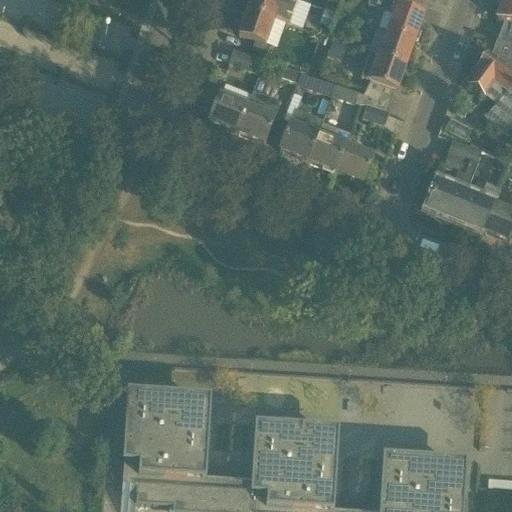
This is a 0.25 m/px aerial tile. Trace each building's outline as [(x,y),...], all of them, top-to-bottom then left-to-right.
[(289,0),(251,0),(247,13),(273,23),(273,22),(288,27),(297,2),(289,0)] [(393,17),(387,34),(414,43),(423,18),(399,10),(401,0),(369,0),(367,8),(393,17)] [(511,0),(502,0),(495,22),(502,24),(511,27),(511,0)] [(264,48),(273,23),(247,13),(238,38),(264,48)] [(387,34),(379,59),(405,68),(414,43),(387,34)] [(511,49),(495,44),(492,57),(489,60),(486,57),(475,72),(479,74),(468,89),(496,109),(483,121),(500,140),(511,128),(511,49)] [(228,68),(258,78),(259,79),(264,65),(233,54),(228,68)] [(405,68),(379,59),(369,55),(360,81),(396,93),(405,68)] [(284,71),(281,81),(296,86),(299,77),(284,71)] [(316,95),(333,101),(337,90),(320,84),(316,95)] [(358,97),(337,90),(333,101),(354,109),(358,97)] [(252,95),(246,109),(236,137),(263,148),(280,106),(252,95)] [(236,137),(246,109),(218,98),(208,125),(236,137)] [(366,109),(361,122),(383,130),(388,116),(366,109)] [(296,114),(291,128),(289,127),(279,154),(307,165),(322,127),(323,124),(296,114)] [(322,127),(307,165),(334,176),(345,149),(349,138),(322,127)] [(481,155),(451,144),(447,158),(470,166),(476,168),(481,155)] [(345,149),(334,176),(362,187),(373,160),(345,149)] [(470,166),(447,158),(442,171),(465,180),(470,166)] [(509,164),(494,159),(491,170),(505,175),(509,164)] [(455,224),(465,197),(437,186),(426,213),(455,224)] [(465,197),(455,224),(482,235),(497,195),(498,192),(485,186),(478,202),(465,197)] [(511,201),(497,195),(482,235),(510,246),(511,240),(511,206),(511,205),(511,201)] [(135,455),(133,479),(137,479),(135,508),(172,510),(171,511),(461,511),(463,489),(454,488),(455,478),(448,477),(449,464),(381,459),(381,464),(382,464),(378,511),(332,511),(335,457),(326,456),(327,446),(321,445),(321,431),(253,427),(251,485),(205,482),(208,424),(199,424),(199,413),(193,413),(194,399),(127,396),(123,454),(135,455)]
